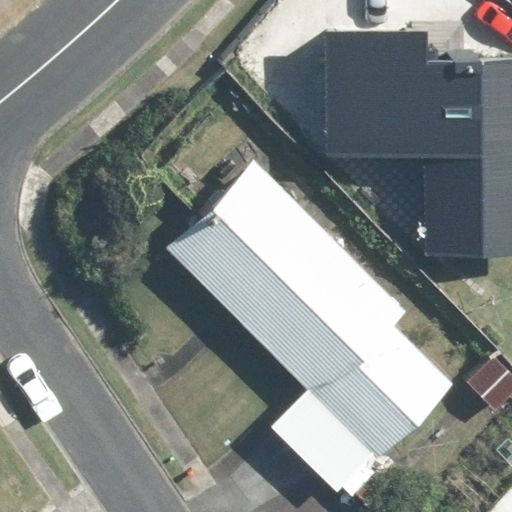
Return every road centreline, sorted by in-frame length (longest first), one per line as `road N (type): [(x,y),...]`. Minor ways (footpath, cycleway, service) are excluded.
road 1 (residential): [(0,275),(151,511)]
road 2 (residential): [(113,0),(0,101)]
